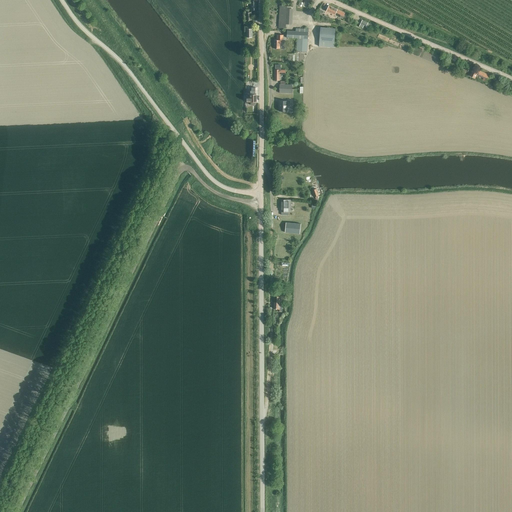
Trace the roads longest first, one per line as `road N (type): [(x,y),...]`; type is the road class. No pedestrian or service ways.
road 1 (track): [(17,511),(176,173),(188,168),(220,194),(260,203)]
road 2 (tertiary): [(262,511),(260,194)]
road 3 (unclassified): [(260,194),(215,182),(125,65),(61,0)]
road 4 (tertiary): [(511,78),(330,0)]
